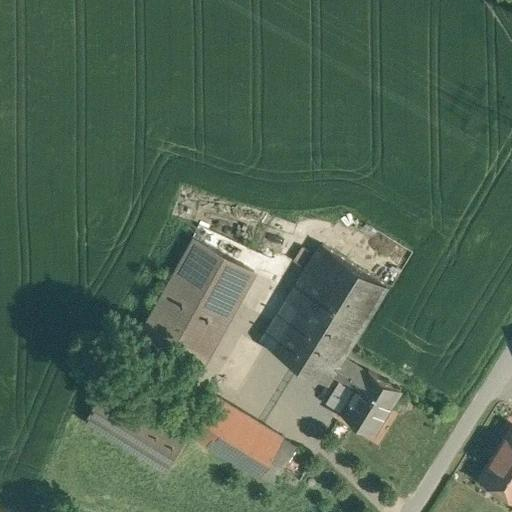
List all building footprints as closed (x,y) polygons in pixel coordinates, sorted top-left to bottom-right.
[(254,271),(195,238),(142,332),(201,365),(254,271)] [(323,244),(263,340),(328,380),(332,373),(331,373),(342,356),(387,284),(323,244)] [(401,390),(369,370),(367,372),(342,356),(331,373),(332,373),(357,389),(342,413),(374,433),(376,430),(377,431),(385,418),(384,417),(401,390)] [(196,422),(116,373),(88,417),(169,467),(191,432),(190,431),(196,422)] [(284,436),(214,393),(196,422),(190,431),(191,432),(260,474),(284,436)] [(511,428),(499,449),(511,456),(511,428)] [(284,436),(260,474),(275,483),(298,445),(284,436)] [(511,456),(499,449),(482,476),(511,495),(511,456)]
